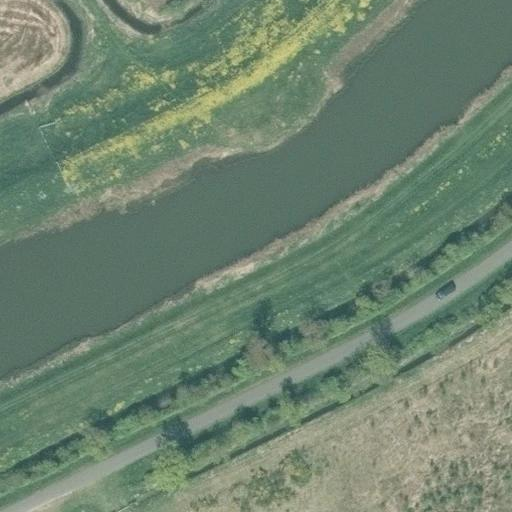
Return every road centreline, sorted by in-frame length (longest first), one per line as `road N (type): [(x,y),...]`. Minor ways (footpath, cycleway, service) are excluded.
road 1 (unclassified): [(17,511),(334,358),(511,253)]
road 2 (track): [(307,0),(168,117),(82,0)]
